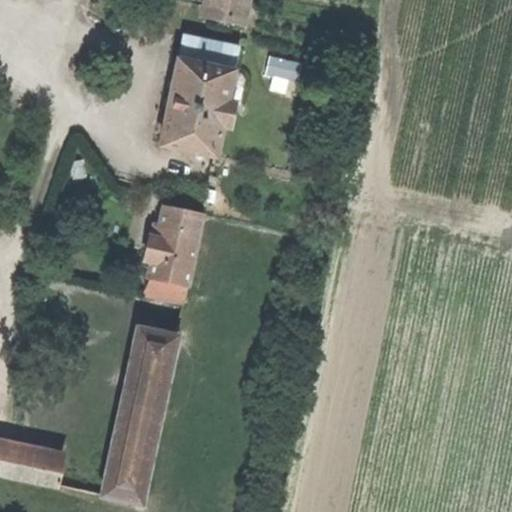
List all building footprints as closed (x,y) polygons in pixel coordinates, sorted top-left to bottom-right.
[(249,0),(209,0),(206,16),(244,24),(249,0)] [(215,158),(239,49),(186,38),(168,119),(162,118),(161,125),(166,126),(162,147),(215,158)] [(188,287),(204,214),(163,205),(159,226),(155,225),(152,238),(150,237),(145,258),(152,260),(148,279),(188,287)] [(144,494),(178,337),(138,329),(104,485),(144,494)] [(0,463),(23,468),(29,439),(0,431),(0,463)]
